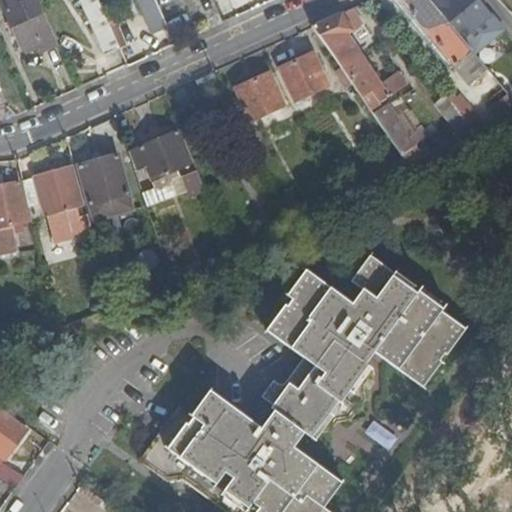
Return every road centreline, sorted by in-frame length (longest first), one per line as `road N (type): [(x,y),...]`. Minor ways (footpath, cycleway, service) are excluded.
road 1 (residential): [(0,143),(20,142),(330,0)]
road 2 (residential): [(34,511),(119,401),(166,370),(248,374)]
